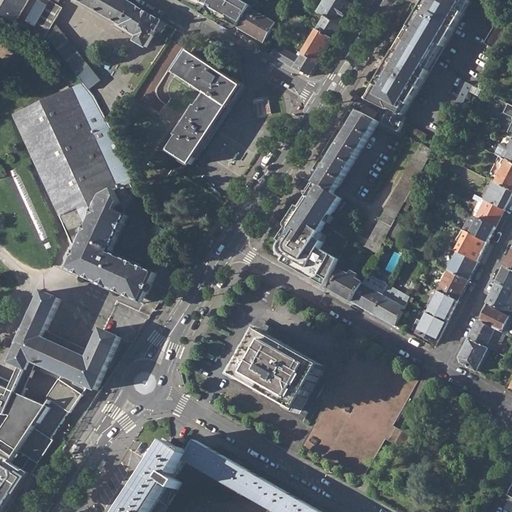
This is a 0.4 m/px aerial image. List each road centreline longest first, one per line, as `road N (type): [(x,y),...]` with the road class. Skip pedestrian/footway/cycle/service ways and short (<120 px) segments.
road 1 (residential): [(228,244),(442,370)]
road 2 (residential): [(183,404),(366,511)]
road 3 (residential): [(153,0),(324,104)]
road 4 (primary): [(228,244),(324,104)]
road 5 (residential): [(442,370),(511,229)]
road 6 (primary): [(324,104),(385,0)]
